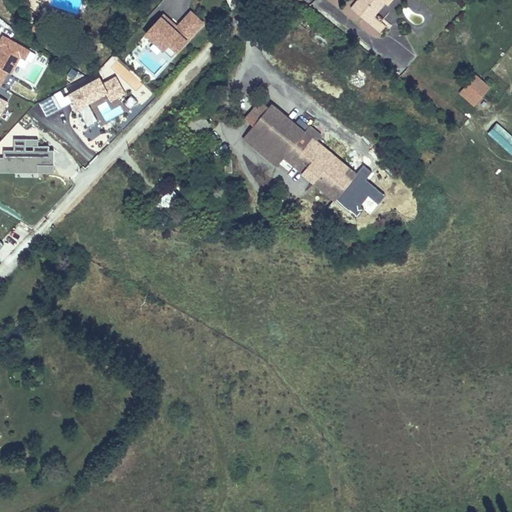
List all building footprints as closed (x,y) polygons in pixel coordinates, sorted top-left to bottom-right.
[(378,30),(383,22),(372,12),(381,0),(353,0),(349,6),(378,30)] [(176,28),(164,16),(144,39),(164,58),(171,51),(177,58),(205,26),(191,13),(176,28)] [(0,44),(0,84),(1,86),(19,54),(25,57),(29,50),(5,36),(0,44)] [(475,105),(491,84),(474,72),(458,93),(475,105)] [(71,93),(87,127),(101,120),(102,123),(134,108),(127,94),(125,95),(117,78),(103,84),(101,80),(71,93)] [(0,116),(9,99),(0,94),(0,116)] [(55,95),(40,103),(47,116),(62,108),(55,95)] [(246,140),(279,165),(286,157),(305,134),(270,108),(268,111),(260,105),(247,121),(255,129),(246,140)] [(205,115),(197,121),(202,129),(211,123),(205,115)] [(487,133),(511,154),(511,134),(497,121),(487,133)] [(364,178),(305,134),(286,157),(346,202),(364,178)] [(0,148),(0,172),(14,172),(15,175),(54,175),(54,145),(39,145),(39,137),(14,137),(14,149),(0,148)]
